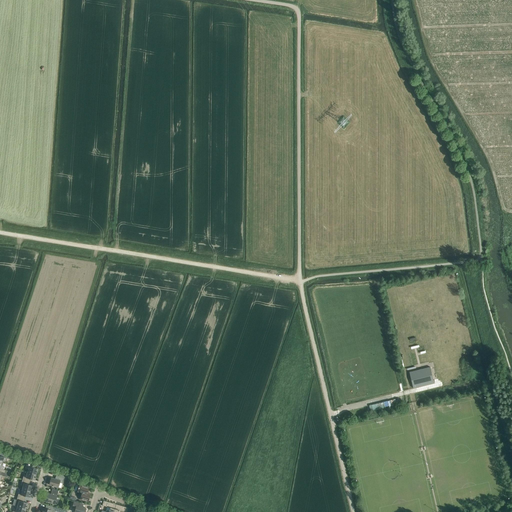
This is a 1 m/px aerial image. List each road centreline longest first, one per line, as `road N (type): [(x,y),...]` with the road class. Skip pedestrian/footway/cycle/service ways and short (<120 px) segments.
road 1 (unclassified): [(353,511),(300,282),(298,15),(289,5),(255,0)]
road 2 (track): [(300,282),(0,231)]
